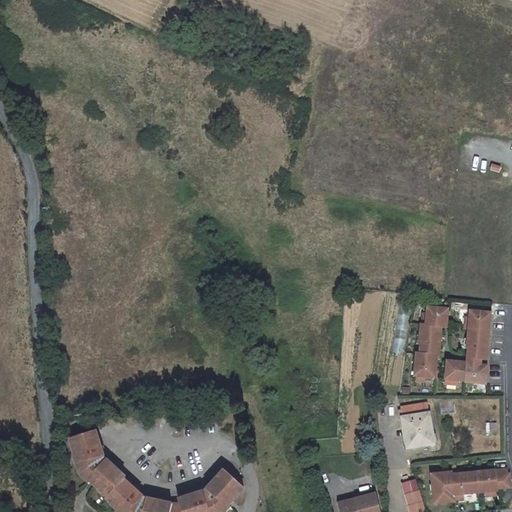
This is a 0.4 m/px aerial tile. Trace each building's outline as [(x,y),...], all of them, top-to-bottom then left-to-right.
[(402,353),(411,306),(400,304),(391,351),(402,353)] [(437,342),(439,327),(442,327),(447,327),(449,309),(428,307),(428,314),(427,321),(424,321),(423,325),(421,325),(420,337),(422,338),(421,354),(417,354),(416,376),(417,376),(424,377),(436,378),(437,356),(439,356),(441,343),(437,342)] [(490,331),(491,313),(471,311),(470,318),(470,325),(466,324),(465,329),(469,329),(468,340),(470,341),(472,341),(471,347),(469,347),(468,359),(482,360),(487,360),(488,344),(485,344),(486,331),(490,331)] [(468,363),(447,361),(445,384),(450,384),(450,380),(457,381),(465,381),(465,382),(486,384),(487,366),(481,365),(467,364),(468,363)] [(451,413),(449,398),(441,399),(443,414),(451,413)] [(435,444),(428,404),(401,408),(404,428),(407,427),(411,448),(435,444)] [(496,435),(496,424),(488,424),(488,435),(496,435)] [(143,497),(124,480),(125,478),(106,460),(103,456),(104,456),(96,431),(76,438),(79,444),(73,446),(82,474),(91,482),(96,476),(99,480),(94,485),(103,493),(107,488),(112,493),(110,495),(115,499),(111,504),(119,511),(224,511),(228,508),(222,503),(226,500),(231,504),(241,494),(236,490),(241,485),(226,471),(208,490),(204,493),(179,501),(180,505),(172,505),(147,499),(142,498),(143,497)] [(461,479),(454,480),(454,476),(433,478),(433,485),(437,485),(437,493),(434,493),(435,504),(455,502),(455,498),(455,494),(463,493),(487,492),(498,491),(498,489),(511,488),(510,474),(508,474),(497,475),(461,478),(461,479)] [(99,480),(96,476),(91,482),(94,485),(99,480)] [(245,489),(241,485),(236,490),(241,494),(245,489)] [(112,493),(107,488),(103,493),(108,497),(110,495),(112,493)] [(423,502),(420,491),(406,495),(410,506),(423,502)] [(380,511),(375,494),(340,504),(341,511),(380,511)] [(115,499),(110,495),(108,497),(106,500),(111,504),(115,499)] [(231,504),(226,500),(222,503),(228,508),(231,504)] [(426,511),(423,502),(410,506),(411,511),(426,511)]
